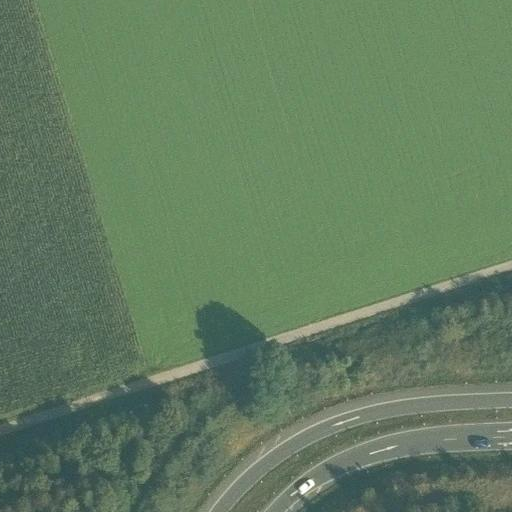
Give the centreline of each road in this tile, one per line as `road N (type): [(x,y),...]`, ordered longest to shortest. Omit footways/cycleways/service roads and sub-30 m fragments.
road 1 (unclassified): [(0,432),(511,268)]
road 2 (motorway): [(511,397),(392,405),(313,427),(252,468),(212,511)]
road 3 (motorway): [(268,511),(320,470),(364,451),(423,438),(511,434)]
